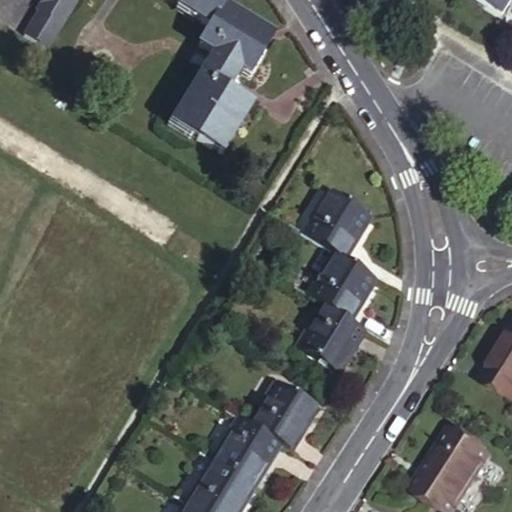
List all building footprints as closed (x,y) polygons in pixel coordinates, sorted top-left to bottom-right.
[(74,0),(38,0),(34,7),(36,9),(21,32),(45,47),(74,0)] [(169,0),(177,5),(178,1),(193,10),(191,14),(208,24),(197,43),(210,52),(174,114),(193,126),(189,133),(220,152),(248,104),(225,89),(237,68),(242,71),(253,52),(258,54),(269,36),(220,5),(222,0),(169,0)] [(511,0),(479,0),(506,16),(511,5),(511,0)] [(299,232),(331,251),(342,257),(367,213),(326,189),(299,232)] [(331,251),(305,295),(320,304),(349,322),(375,278),(342,257),(331,251)] [(294,347),(337,374),(363,331),(349,322),(320,304),(294,347)] [(511,332),(482,381),(511,400),(511,332)] [(249,423),(281,443),(292,450),(318,407),(274,381),(249,423)] [(213,460),(255,486),(281,443),(249,423),(239,417),(213,460)] [(452,511),(486,457),(449,433),(411,494),(439,511),(452,511)] [(186,506),(196,511),(239,511),(255,486),(213,460),(186,506)]
